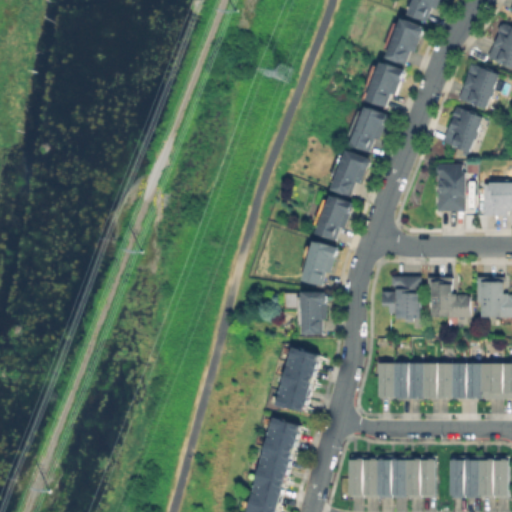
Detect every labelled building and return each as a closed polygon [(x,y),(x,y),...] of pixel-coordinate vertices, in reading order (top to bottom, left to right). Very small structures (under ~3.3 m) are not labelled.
[(443,0),(441,8),(433,6),(429,19),(413,15),(417,0),(443,0)] [(429,27),(420,50),(414,48),(408,62),(391,56),(406,18),(429,27)] [(511,27),(511,65),(491,57),(505,25),(511,27)] [(407,71),(392,107),(370,98),(385,62),(407,71)] [(502,77),(486,108),(462,96),(478,65),(502,77)] [(398,120),(389,140),(381,136),(373,154),(357,146),(374,109),(398,120)] [(483,121),(470,150),(447,139),(460,110),(483,121)] [(374,161),(359,194),(342,186),(344,182),(334,177),(347,149),(374,161)] [(466,166),(466,210),(441,210),(441,165),(466,166)] [(511,184),(511,213),(488,213),(488,184),(511,184)] [(337,195),(358,203),(349,227),(345,225),(340,240),(319,233),(321,225),(318,224),(328,197),(335,200),(337,195)] [(318,241),(344,249),(336,274),(327,271),(323,284),(308,279),(310,274),(303,272),(311,246),(316,247),(318,241)] [(424,277),(423,319),(395,318),(396,305),(385,305),(385,290),(396,290),(396,276),(424,277)] [(511,294),(511,316),(486,316),(486,299),(482,299),(482,278),(508,278),(508,294),(511,294)] [(473,293),(473,315),(436,315),(436,296),(429,296),(429,280),(453,280),(453,293),(473,293)] [(331,294),(330,305),(326,305),(325,336),(308,335),(308,328),(300,328),(301,293),(331,294)] [(324,357),(309,411),(281,403),(297,349),(324,357)] [(511,364),(511,399),(382,399),(382,363),(511,364)] [(305,427),(280,511),(249,511),(276,419),(305,427)] [(439,458),(439,498),(351,497),(351,457),(439,458)] [(511,458),(511,497),(454,497),(455,457),(511,458)]
